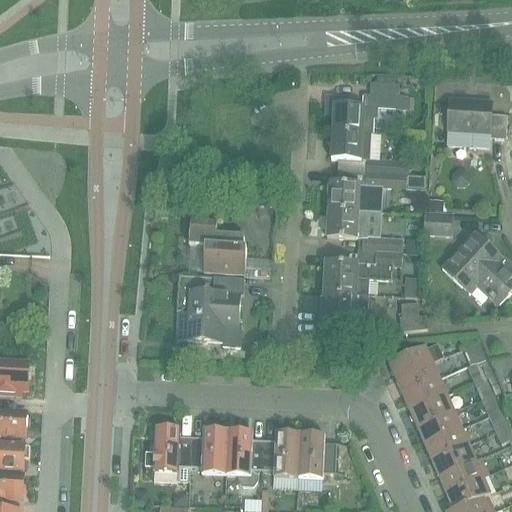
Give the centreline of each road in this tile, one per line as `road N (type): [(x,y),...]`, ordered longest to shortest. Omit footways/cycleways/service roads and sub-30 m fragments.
road 1 (tertiary): [(118,52),(511,22)]
road 2 (residential): [(21,178),(57,232),(46,511)]
road 3 (residential): [(101,391),(118,52)]
road 4 (residential): [(278,399),(299,101)]
road 5 (residential): [(278,399),(363,409),(410,511)]
road 6 (residential): [(101,391),(278,399)]
road 7 (residential): [(94,511),(101,391)]
